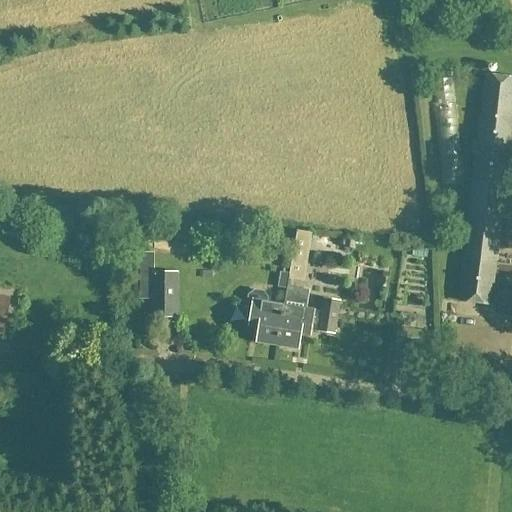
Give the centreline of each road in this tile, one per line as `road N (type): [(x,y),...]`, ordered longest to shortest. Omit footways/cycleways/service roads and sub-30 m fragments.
road 1 (unclassified): [(511,407),(155,360)]
road 2 (track): [(160,511),(155,360)]
